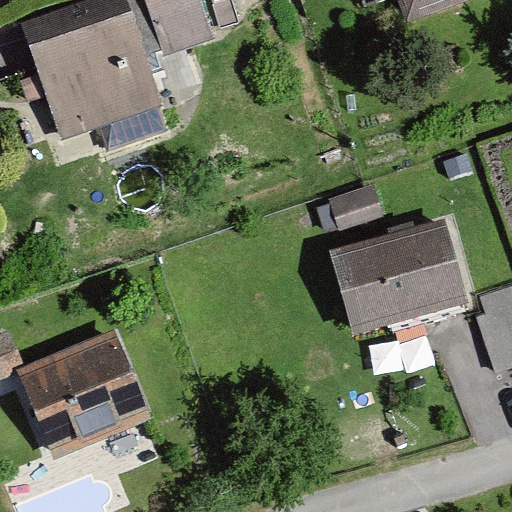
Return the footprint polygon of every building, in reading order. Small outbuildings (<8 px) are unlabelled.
[(104,0),(16,30),(55,146),(155,113),(117,0),(104,0)] [(138,0),(159,60),(207,43),(191,0),(138,0)] [(387,0),(399,33),(494,0),(387,0)] [(320,261),(345,345),(460,312),(436,228),(320,261)] [(42,464),(138,427),(105,342),(21,375),(6,337),(0,339),(0,387),(10,383),(42,464)]
